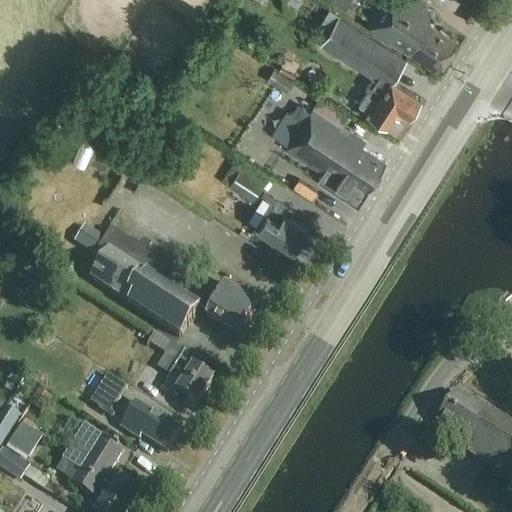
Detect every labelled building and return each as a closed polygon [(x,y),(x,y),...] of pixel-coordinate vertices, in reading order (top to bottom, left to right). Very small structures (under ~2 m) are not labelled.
[(318,0),(327,6),(330,0),(339,0),(369,19),(381,0),(318,0)] [(381,0),(369,19),(365,25),(366,26),(366,27),(437,73),(458,41),(430,24),(429,9),(415,0),(381,0)] [(338,17),(328,32),(320,44),(376,80),(372,87),(371,86),(359,105),(370,113),(370,114),(387,125),(394,115),(399,118),(402,112),(409,116),(421,99),(392,81),(405,60),(338,17)] [(288,93),(294,82),(274,70),(267,82),(288,93)] [(341,124),(348,113),(321,95),(314,107),(341,124)] [(366,140),(341,124),(314,107),(310,112),(301,106),(301,107),(297,105),(276,140),(286,147),(285,149),(322,172),(318,181),(358,207),(388,162),(387,162),(392,154),(367,139),(366,140)] [(44,146),(82,176),(91,165),(53,134),(44,146)] [(251,199),(268,173),(243,157),(226,183),(251,199)] [(258,229),(269,236),(294,252),(307,231),(288,218),(293,211),(276,201),(258,229)] [(84,227),(74,242),(95,256),(96,254),(105,240),(84,227)] [(131,306),(180,338),(199,309),(194,306),(196,303),(149,272),(157,259),(112,230),(105,240),(96,254),(103,258),(91,277),(132,304),(131,306)] [(44,284),(50,275),(26,261),(21,270),(44,284)] [(264,307),(226,283),(220,293),(208,286),(196,305),(200,308),(200,309),(207,313),(205,317),(243,341),(264,307)] [(215,380),(206,375),(211,368),(156,334),(149,344),(167,355),(158,368),(169,376),(170,375),(182,383),(176,392),(198,406),(215,380)] [(107,376),(97,393),(117,406),(128,389),(107,376)] [(63,404),(82,415),(95,394),(76,383),(63,404)] [(39,390),(30,405),(42,413),(51,398),(39,390)] [(469,402),(455,392),(436,423),(449,432),(447,436),(485,461),(484,463),(504,476),(511,466),(511,424),(487,408),(486,409),(471,399),(469,402)] [(142,437),(167,454),(181,431),(137,403),(121,429),(140,441),(142,437)] [(27,462),(43,438),(32,431),(36,425),(26,419),(7,449),(27,462)] [(109,477),(125,452),(85,427),(55,474),(95,499),(109,477)] [(473,482),(483,467),(435,434),(425,449),(473,482)] [(0,467),(20,480),(27,469),(0,450),(0,467)] [(53,497),(48,481),(43,478),(38,475),(31,485),(42,492),(53,497)] [(129,511),(140,497),(116,482),(109,477),(95,499),(90,507),(97,511),(98,511),(129,511)]
